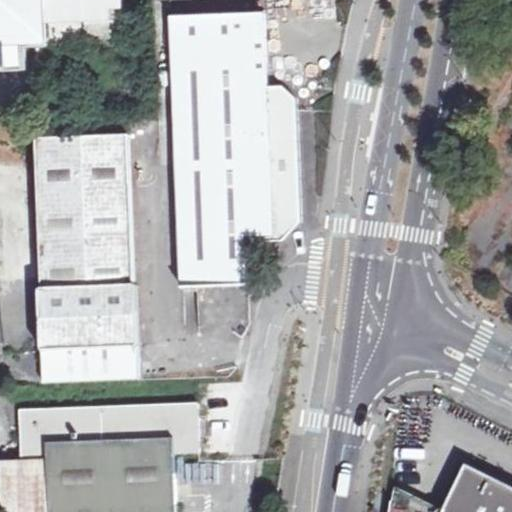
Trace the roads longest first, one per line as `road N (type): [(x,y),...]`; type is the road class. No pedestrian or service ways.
road 1 (tertiary): [(377,295),(413,246),(455,0)]
road 2 (tertiary): [(410,0),(369,241),(377,295)]
road 3 (tertiary): [(377,295),(331,511)]
road 4 (residential): [(511,373),(377,295)]
